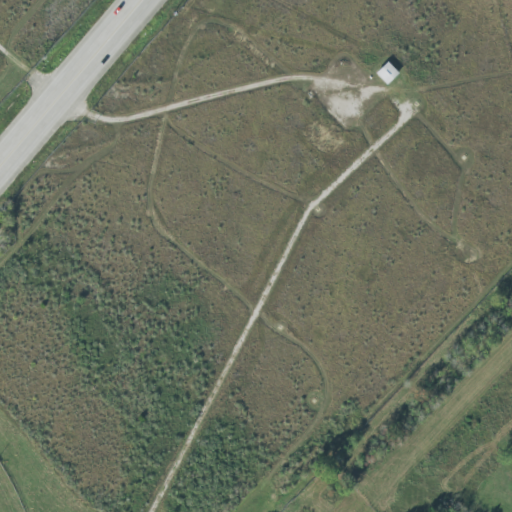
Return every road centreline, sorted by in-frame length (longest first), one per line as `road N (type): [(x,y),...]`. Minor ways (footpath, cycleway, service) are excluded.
road 1 (secondary): [(0,173),(154,0)]
road 2 (secondary): [(130,0),(0,149)]
